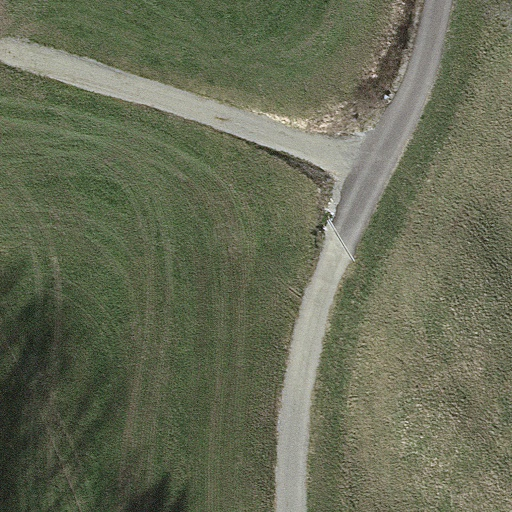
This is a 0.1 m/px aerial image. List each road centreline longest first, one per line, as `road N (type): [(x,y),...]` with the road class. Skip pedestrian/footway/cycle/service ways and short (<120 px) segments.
road 1 (track): [(434,0),(404,113),(339,244),(314,318),(300,391),(293,511)]
road 2 (track): [(376,167),(0,55)]
